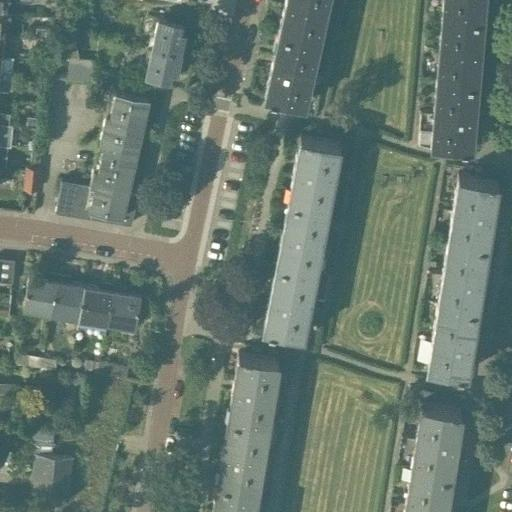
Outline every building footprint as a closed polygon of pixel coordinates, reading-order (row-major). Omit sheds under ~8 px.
[(31,0),(0,0),(0,9),(7,10),(7,0),(19,0),(31,1),(31,0)] [(76,12),(77,0),(65,0),(64,11),(76,12)] [(285,0),(279,28),(318,37),(326,0),(285,0)] [(443,0),(442,10),(482,13),(483,0),(443,0)] [(442,10),(437,75),(477,78),(482,13),(442,10)] [(183,29),(185,21),(160,16),(154,44),(183,51),(188,30),(183,29)] [(51,37),(52,26),(36,25),(35,35),(51,37)] [(318,37),(279,28),(264,92),(304,101),(318,37)] [(35,35),(34,46),(50,48),(51,37),(35,35)] [(179,72),(183,51),(154,44),(147,73),(172,79),(174,70),(179,72)] [(13,55),(2,54),(0,53),(0,76),(11,77),(13,55)] [(55,54),(53,76),(66,77),(68,55),(55,54)] [(81,56),(68,55),(66,77),(79,78),(81,56)] [(81,56),(79,78),(92,79),(94,57),(81,56)] [(47,80),(48,71),(33,69),(32,79),(47,80)] [(477,78),(437,75),(431,140),(472,143),(477,78)] [(0,76),(0,87),(12,89),(13,78),(11,77),(0,76)] [(32,79),(31,88),(46,90),(47,80),(32,79)] [(128,190),(140,137),(150,94),(112,85),(90,181),(82,213),(131,221),(138,192),(128,190)] [(0,109),(0,120),(11,122),(12,111),(0,109)] [(27,113),(27,122),(43,123),(44,115),(27,113)] [(42,132),(43,123),(27,122),(26,130),(42,132)] [(288,196),(328,203),(340,139),(312,134),(312,132),(305,131),(305,132),(301,132),(288,196)] [(41,146),(32,145),(30,163),(27,163),(26,168),(39,169),(41,146)] [(37,187),(39,169),(26,168),(25,185),(37,187)] [(448,235),(488,241),(498,177),(494,176),(494,175),(488,174),(487,175),(458,170),(448,235)] [(82,213),(90,181),(62,176),(56,207),(57,208),(82,213)] [(288,196),(276,260),(315,268),(328,203),(288,196)] [(448,235),(438,299),(478,306),(488,241),(448,235)] [(0,256),(0,279),(13,280),(14,269),(15,257),(0,256)] [(263,324),(267,325),(268,326),(274,327),(275,327),(303,332),(315,268),(276,260),(263,324)] [(51,270),(50,275),(50,276),(29,272),(23,306),(52,311),(59,271),(51,270)] [(67,273),(59,271),(52,311),(79,316),(86,281),(66,278),(67,273)] [(105,285),(86,281),(79,316),(107,321),(114,280),(106,279),(105,285)] [(142,291),(122,287),(123,282),(114,280),(107,321),(136,326),(142,291)] [(427,364),(456,369),(456,370),(462,371),(462,370),(467,371),(478,306),(438,299),(427,364)] [(10,302),(0,301),(0,311),(9,313),(10,302)] [(238,350),(225,428),(265,434),(278,356),(238,350)] [(29,362),(42,364),(44,355),(31,353),(29,362)] [(44,355),(42,364),(56,366),(58,357),(44,355)] [(88,357),(86,367),(98,370),(100,359),(88,357)] [(101,358),(100,359),(98,370),(126,376),(129,364),(101,358)] [(0,391),(14,393),(15,381),(0,379),(0,391)] [(102,455),(109,427),(113,428),(119,400),(92,393),(86,421),(83,420),(76,449),(102,455)] [(411,465),(451,472),(461,407),(421,400),(411,465)] [(72,454),(75,426),(35,422),(32,450),(34,450),(48,451),(68,453),(72,454)] [(225,428),(213,505),(253,511),(265,434),(225,428)] [(30,490),(67,494),(72,454),(68,453),(48,451),(34,450),(30,490)] [(411,465),(403,511),(444,511),(451,472),(411,465)]
